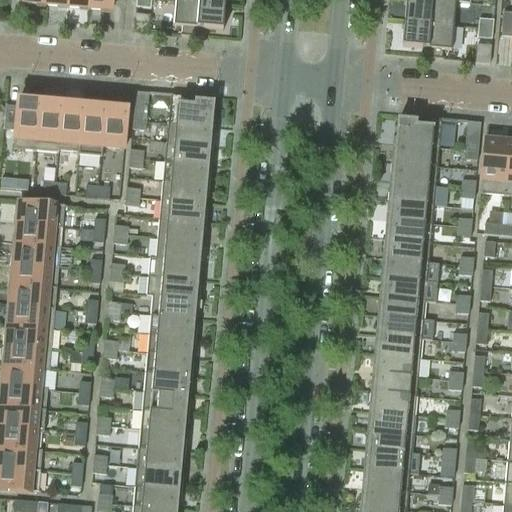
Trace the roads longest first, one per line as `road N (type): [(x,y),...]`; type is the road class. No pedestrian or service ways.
road 1 (tertiary): [(283,76),(241,511)]
road 2 (tertiary): [(296,511),(332,80)]
road 3 (residential): [(0,51),(283,76)]
road 4 (residential): [(332,80),(511,97)]
